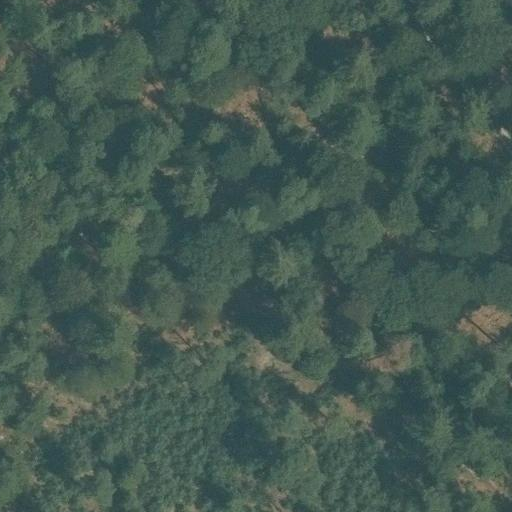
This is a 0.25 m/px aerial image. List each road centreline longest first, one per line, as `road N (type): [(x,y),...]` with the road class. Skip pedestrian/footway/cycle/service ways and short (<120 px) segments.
road 1 (track): [(0,50),(166,39),(195,0)]
road 2 (track): [(384,0),(511,150)]
